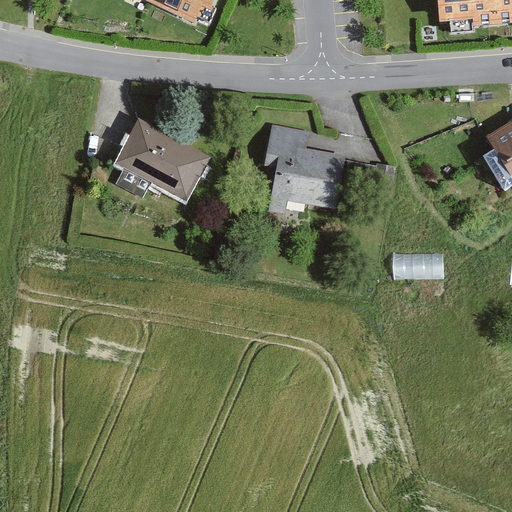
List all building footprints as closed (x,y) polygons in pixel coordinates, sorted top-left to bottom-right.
[(217,0),(137,0),(194,27),(201,13),(209,17),(217,0)] [(511,0),(437,0),(440,28),(450,27),(450,35),(511,29),(511,0)] [(214,158),(142,119),(120,159),(191,198),(214,158)] [(312,134),(276,128),(271,159),(286,161),(279,200),(341,210),(350,157),(309,151),(312,134)] [(511,128),(488,143),(511,182),(511,128)] [(444,278),(446,252),(394,250),(393,276),(444,278)]
